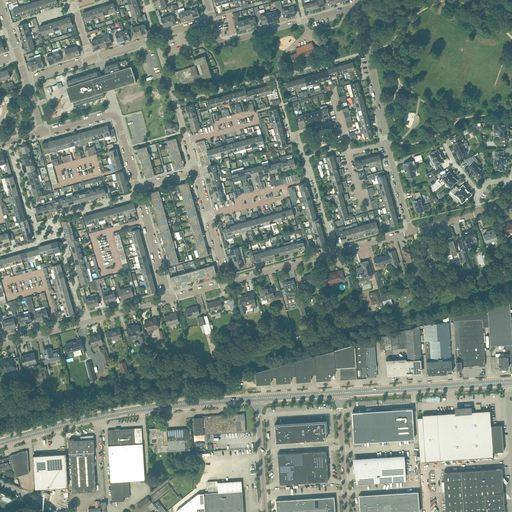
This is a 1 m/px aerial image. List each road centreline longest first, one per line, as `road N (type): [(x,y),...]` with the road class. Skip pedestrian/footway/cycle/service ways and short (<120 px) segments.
road 1 (tertiary): [(0,442),(143,408),(257,398)]
road 2 (residential): [(227,282),(411,232)]
road 3 (residential): [(0,343),(166,299)]
road 4 (tertiary): [(340,393),(508,382)]
road 5 (residential): [(42,132),(110,114),(136,188)]
road 6 (residential): [(386,142),(359,5)]
road 7 (residential): [(90,58),(212,20)]
